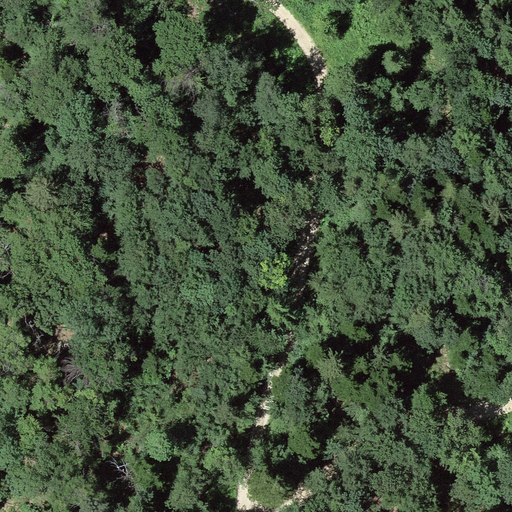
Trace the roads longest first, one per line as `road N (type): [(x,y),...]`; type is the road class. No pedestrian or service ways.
road 1 (track): [(273,0),(321,103),(319,172),(265,409),(233,509)]
road 2 (track): [(233,509),(511,407)]
